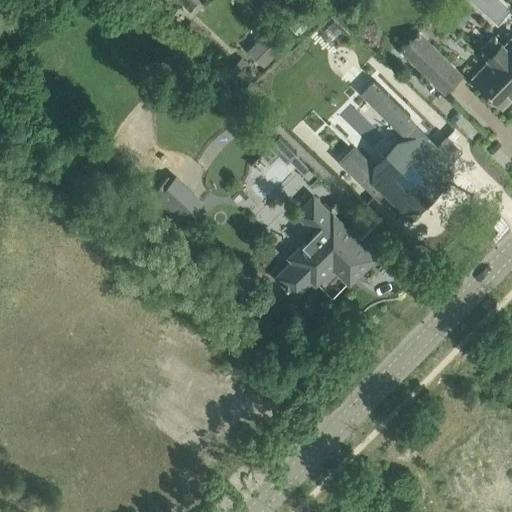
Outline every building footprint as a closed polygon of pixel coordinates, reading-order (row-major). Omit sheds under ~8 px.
[(442,91),(461,72),(419,29),(401,49),(442,91)] [(265,32),(247,50),(263,67),(282,49),(265,32)] [(511,35),(503,45),(500,42),(488,54),(494,60),(476,78),(501,104),(511,92),(511,35)] [(378,80),(366,92),(392,117),(396,113),(405,123),(413,115),(378,80)] [(357,149),(345,161),(379,195),(384,189),(402,207),(414,196),(422,204),(441,185),(433,177),(445,165),(433,153),(439,146),(423,131),(418,136),(416,133),(403,146),(399,142),(380,161),(384,165),(379,170),(357,149)] [(279,133),(262,151),(291,180),(308,163),(279,133)] [(183,221),(201,202),(175,177),(157,196),(183,221)] [(361,254),(352,245),(358,239),(333,213),(314,194),(295,214),(313,232),(303,242),(304,243),(305,243),(311,250),(299,262),(295,258),(277,275),(285,283),(287,286),(288,285),(295,293),(312,277),(315,281),(333,264),(347,278),(355,270),(357,273),(368,261),(361,254)]
